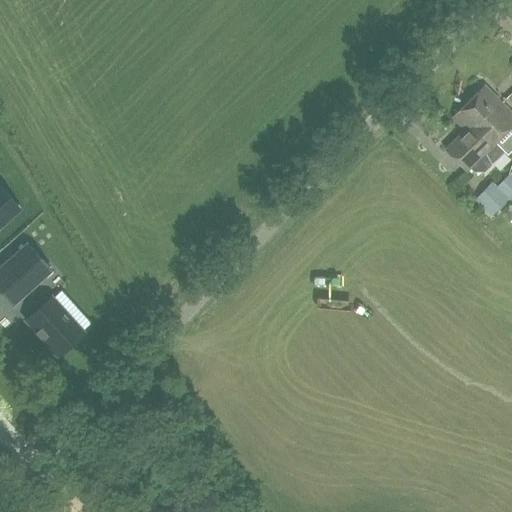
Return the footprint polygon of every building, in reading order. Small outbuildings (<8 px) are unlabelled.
[(492,139),(496,143),(511,127),(511,113),(484,87),(451,119),(463,132),(462,133),(466,137),(474,129),(473,128),(476,126),(491,141),(492,139)] [(486,153),(496,143),(492,139),(491,141),(476,126),(473,128),(474,129),(466,137),(462,133),(445,150),(466,172),(469,169),(472,173),(484,173),(491,166),(486,153)] [(492,216),(511,194),(511,177),(509,174),(495,187),(491,181),(474,199),(492,216)] [(27,243),(0,267),(0,290),(12,304),(51,270),(27,243)] [(51,296),(26,319),(58,355),(83,332),(51,296)]
